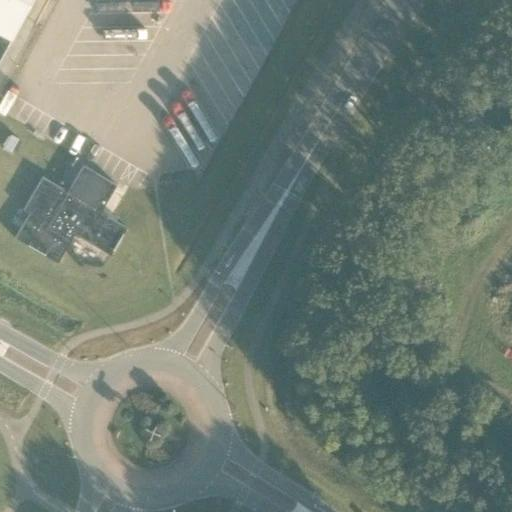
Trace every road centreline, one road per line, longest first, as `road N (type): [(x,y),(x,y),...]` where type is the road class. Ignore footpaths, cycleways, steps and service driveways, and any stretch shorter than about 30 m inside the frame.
road 1 (tertiary): [(405,0),(185,365)]
road 2 (secondary): [(323,511),(222,440)]
